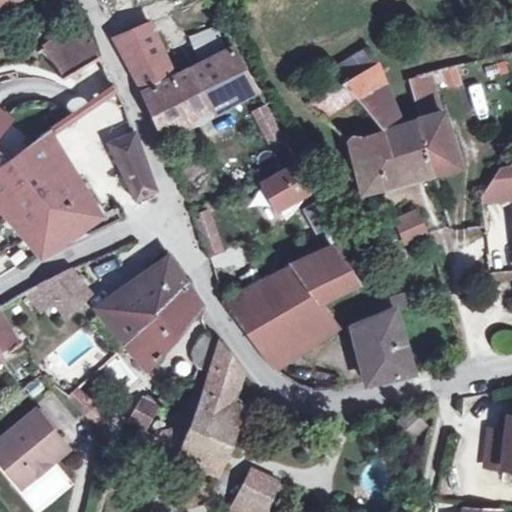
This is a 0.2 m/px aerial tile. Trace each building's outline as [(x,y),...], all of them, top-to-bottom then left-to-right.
[(62,75),(98,54),(81,21),(42,46),(62,75)] [(128,60),(141,89),(171,75),(158,50),(149,21),(114,34),(111,36),(128,60)] [(231,45),(171,75),(141,89),(161,133),(192,118),(190,113),(252,82),(231,45)] [(343,79),(344,81),(375,63),(368,46),(331,68),(339,81),(343,79)] [(98,59),(74,70),(90,106),(114,95),(98,59)] [(362,191),(432,172),(417,119),(398,124),(375,63),(344,81),(359,102),(370,108),(383,130),(359,137),(355,135),(350,136),(347,139),(347,143),(349,147),(352,149),(362,191)] [(446,87),(460,83),(456,64),(440,67),(446,87)] [(407,75),(417,119),(443,112),(430,70),(407,75)] [(484,82),(473,83),(477,112),(488,111),(484,82)] [(266,103),(250,110),(267,143),(283,135),(266,103)] [(0,164),(9,157),(0,149),(0,125),(6,118),(0,112),(0,164)] [(443,112),(417,119),(432,172),(459,163),(452,142),(443,112)] [(48,133),(46,131),(9,157),(0,164),(0,205),(41,253),(62,239),(65,244),(86,234),(81,226),(98,214),(48,133)] [(153,186),(133,132),(110,142),(136,197),(151,190),(153,188),(153,186)] [(511,199),(511,154),(491,156),(494,200),(511,199)] [(294,160),(259,180),(276,211),(311,191),(294,160)] [(511,206),(482,208),(483,226),(511,222),(511,206)] [(205,210),(192,215),(201,242),(214,237),(205,210)] [(402,239),(423,230),(418,213),(415,211),(410,211),(393,218),(402,239)] [(221,299),(243,328),(258,350),(267,362),(332,318),(318,297),(358,279),(341,255),(357,248),(351,236),(342,239),(289,262),(221,299)] [(214,237),(201,242),(205,252),(218,248),(214,237)] [(96,308),(126,343),(185,286),(170,265),(132,291),(114,305),(108,297),(96,308)] [(38,282),(62,319),(89,293),(68,268),(38,282)] [(198,303),(185,286),(126,343),(146,368),(200,308),(198,303)] [(388,294),(389,296),(395,309),(405,304),(402,292),(388,294)] [(413,372),(395,309),(389,296),(372,305),(376,317),(353,327),(377,380),(413,372)] [(201,395),(188,427),(217,437),(231,402),(230,401),(240,372),(241,371),(219,342),(217,344),(201,335),(180,361),(181,362),(212,370),(204,393),(201,395)] [(290,380),(302,386),(305,377),(307,367),(294,364),(290,380)] [(317,380),(305,377),(302,386),(323,390),(344,387),(338,374),(320,370),(317,380)] [(85,415),(93,406),(75,388),(67,397),(85,415)] [(139,396),(127,420),(142,428),(150,414),(154,405),(139,396)] [(38,409),(0,439),(0,457),(23,485),(70,446),(38,409)] [(506,432),(489,430),(484,464),(511,467),(511,417),(508,416),(506,432)] [(226,440),(217,437),(188,427),(180,456),(216,470),(226,440)] [(176,452),(141,431),(138,430),(128,452),(128,455),(130,460),(140,465),(139,466),(161,479),(176,452)] [(268,511),(275,484),(252,472),(230,511),(268,511)] [(268,511),(279,511),(286,491),(275,484),(268,511)]
